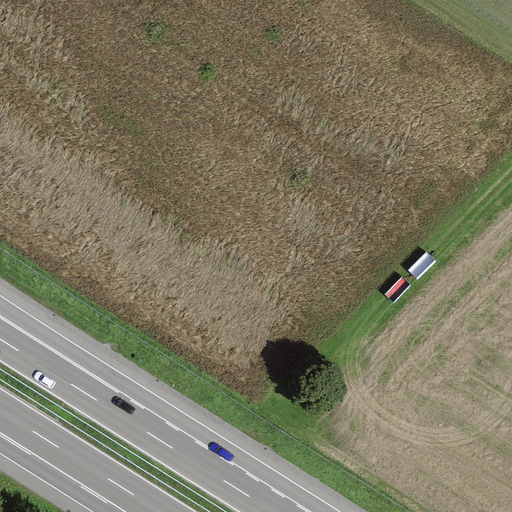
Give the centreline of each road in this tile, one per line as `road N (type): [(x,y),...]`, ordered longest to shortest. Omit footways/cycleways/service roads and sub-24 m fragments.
road 1 (track): [(511,174),(360,331)]
road 2 (motorway): [(0,411),(159,511)]
road 3 (motorway): [(140,427),(0,316)]
road 4 (motorway): [(140,427),(0,338)]
road 5 (motorway): [(274,511),(140,427)]
